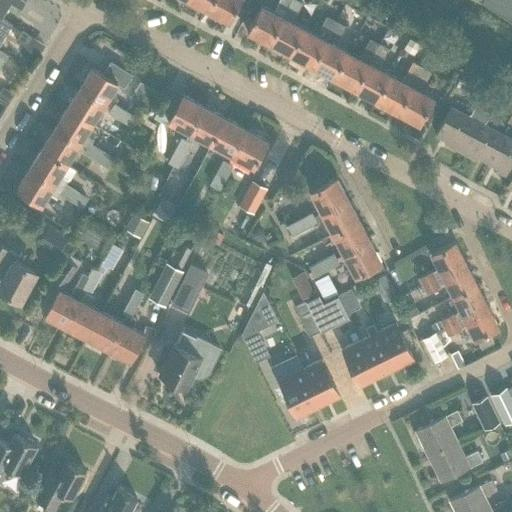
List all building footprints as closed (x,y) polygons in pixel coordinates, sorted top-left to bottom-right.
[(0,0),(0,16),(1,18),(1,17),(10,3),(20,9),(26,0),(25,0),(0,0)] [(190,0),(207,9),(212,0),(190,0)] [(229,21),(240,0),(212,0),(207,9),(229,21)] [(291,0),(279,0),(274,10),(261,4),(247,31),(269,42),(291,0)] [(290,54),(304,27),(292,20),(302,2),(298,0),(291,0),(269,42),(290,54)] [(511,0),(486,0),(511,13),(511,0)] [(336,20),(327,15),(317,34),(304,27),(290,54),(311,66),(336,20)] [(0,16),(0,42),(12,23),(1,17),(1,18),(0,16)] [(333,77),(347,50),(336,44),(345,25),(336,20),(311,66),(333,77)] [(370,36),(380,41),(388,26),(378,21),(370,36)] [(22,29),(15,40),(21,44),(28,34),(22,29)] [(379,42),(370,37),(360,57),(347,50),(333,77),(354,89),(379,42)] [(376,100),(390,73),(378,67),(388,47),(379,42),(354,89),(376,100)] [(114,102),(114,101),(118,96),(111,92),(117,82),(124,86),(132,73),(111,60),(103,72),(92,65),(80,86),(105,102),(111,105),(114,102)] [(143,60),(137,70),(140,72),(142,70),(144,72),(149,64),(143,60)] [(422,66),(413,60),(403,80),(390,73),(376,100),(397,112),(422,66)] [(419,124),(434,97),(421,90),(431,71),(422,66),(397,112),(419,124)] [(140,81),(129,98),(139,104),(150,87),(140,81)] [(2,86),(0,89),(0,98),(6,102),(12,92),(2,86)] [(105,102),(80,86),(67,106),(92,122),(105,102)] [(183,93),(169,120),(190,131),(204,105),(183,93)] [(114,102),(111,105),(108,111),(131,127),(138,117),(114,102)] [(190,131),(185,139),(191,142),(195,144),(199,136),(211,142),(225,116),(204,105),(190,131)] [(445,143),(460,151),(483,109),(475,105),(469,116),(451,106),(436,134),(447,140),(445,143)] [(54,127),(79,143),(86,147),(89,141),(92,137),(85,133),(92,122),(67,106),(54,127)] [(490,113),(483,109),(460,151),(475,159),(477,156),(487,162),(502,133),(484,124),(490,113)] [(246,127),(225,116),(211,142),(232,154),(246,127)] [(79,143),(54,127),(42,147),(67,162),(79,143)] [(253,165),(267,139),(246,127),(232,154),(253,165)] [(511,138),(502,133),(487,162),(498,167),(496,170),(510,178),(511,178),(511,177),(511,138)] [(181,136),(174,149),(184,154),(184,153),(191,142),(185,139),(181,136)] [(86,147),(83,151),(95,159),(101,149),(89,141),(86,147)] [(67,162),(42,147),(29,167),(61,187),(64,182),(66,177),(60,173),(67,162)] [(101,149),(95,159),(107,166),(113,156),(101,149)] [(174,149),(167,161),(177,167),(184,154),(174,149)] [(222,158),(215,171),(226,177),(233,164),(222,158)] [(58,192),(61,187),(29,167),(16,187),(42,203),(48,192),(55,197),(58,192)] [(208,183),(219,189),(226,177),(215,171),(208,183)] [(336,176),(310,190),(321,211),(347,198),(336,176)] [(237,204),(253,213),(267,187),(251,179),(237,204)] [(61,187),(58,192),(70,199),(76,190),(64,182),(61,187)] [(76,190),(70,199),(82,207),(88,198),(76,190)] [(160,196),(151,213),(166,221),(175,204),(160,196)] [(313,216),(316,223),(317,225),(326,221),(332,233),(358,219),(347,198),(321,211),(321,212),(313,216)] [(133,212),(124,228),(139,237),(148,221),(133,212)] [(300,218),(299,218),(304,229),(316,223),(313,216),(312,214),(311,212),(300,218)] [(299,218),(286,224),(291,234),(304,229),(299,218)] [(90,219),(83,232),(101,241),(108,229),(90,219)] [(344,254),(370,240),(358,219),(332,233),(344,254)] [(251,230),(250,232),(251,237),(257,241),(261,239),(263,237),(264,235),(263,231),(257,227),(253,228),(251,230)] [(213,229),(208,239),(218,244),(223,234),(213,229)] [(67,236),(56,252),(67,258),(77,242),(67,236)] [(355,275),(381,261),(370,240),(344,254),(355,275)] [(431,269),(418,276),(422,284),(465,262),(454,240),(430,252),(438,267),(432,270),(431,269)] [(3,254),(7,249),(0,242),(0,268),(6,271),(0,282),(0,290),(20,301),(36,271),(13,259),(3,254)] [(333,252),(321,259),(326,269),(339,262),(333,252)] [(62,287),(76,266),(64,258),(50,279),(62,287)] [(314,276),(326,269),(321,259),(308,266),(314,276)] [(164,306),(183,270),(166,261),(148,297),(164,306)] [(190,262),(170,303),(188,312),(208,271),(190,262)] [(445,281),(452,295),(476,283),(465,262),(422,284),(426,292),(439,285),(438,284),(445,281)] [(102,270),(94,266),(88,277),(96,281),(102,270)] [(385,274),(373,280),(378,291),(390,285),(385,274)] [(66,325),(84,291),(89,294),(96,281),(88,277),(87,276),(80,287),(75,285),(71,294),(59,288),(45,314),(66,325)] [(440,318),(444,326),(487,304),(476,283),(452,295),(460,309),(453,313),(453,312),(440,318)] [(134,286),(128,299),(138,304),(145,291),(134,286)] [(310,286),(298,292),(301,298),(313,292),(310,286)] [(350,287),(336,294),(337,295),(343,307),(356,301),(350,287)] [(262,289),(248,319),(254,331),(257,329),(277,320),(262,289)] [(66,325),(87,337),(101,310),(90,304),(94,296),(89,294),(84,291),(66,325)] [(318,293),(304,300),(319,330),(320,331),(333,325),(322,303),(318,293)] [(304,299),(294,305),(309,335),(319,330),(304,300),(304,299)] [(413,300),(402,306),(408,316),(418,311),(413,300)] [(487,331),(498,326),(487,304),(444,326),(448,334),(461,327),(460,326),(466,323),(474,338),(476,337),(481,347),(492,341),(487,331)] [(108,348),(122,321),(101,310),(87,337),(108,348)] [(126,314),(122,321),(108,348),(130,359),(144,333),(131,326),(135,319),(126,314)] [(369,335),(360,339),(377,376),(395,367),(377,331),(373,322),(365,326),(369,335)] [(396,322),(377,331),(395,367),(413,358),(396,322)] [(196,330),(186,326),(184,330),(181,329),(159,375),(185,387),(192,373),(196,375),(200,375),(205,374),(208,371),(220,347),(193,334),(196,330)] [(445,353),(438,339),(444,336),(440,328),(422,336),(433,359),(445,353)] [(377,376),(360,339),(341,348),(359,385),(377,376)] [(339,395),(321,358),(303,367),(321,404),(339,395)] [(296,416),(321,404),(303,367),(278,379),(296,416)] [(490,393),(504,423),(511,419),(511,399),(506,386),(490,393)] [(487,395),(471,402),(484,428),(499,420),(487,395)] [(415,429),(428,455),(457,440),(450,425),(462,419),(457,409),(445,415),(445,414),(415,429)] [(26,439),(14,433),(8,443),(0,438),(0,480),(7,467),(21,474),(36,444),(33,443),(34,441),(27,437),(26,439)] [(470,466),(482,460),(477,449),(465,455),(457,440),(428,455),(440,480),(470,466)] [(55,508),(62,493),(72,497),(86,470),(65,460),(58,474),(49,470),(35,498),(55,508)] [(449,499),(455,511),(487,511),(492,510),(484,495),(496,489),(491,478),(479,484),(449,499)] [(106,495),(97,511),(128,511),(136,497),(117,487),(111,498),(106,495)]
